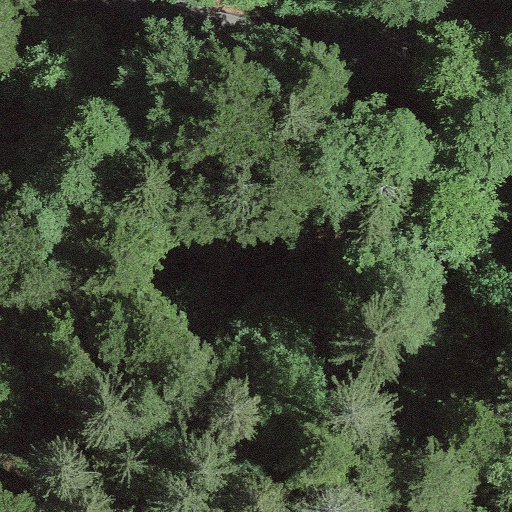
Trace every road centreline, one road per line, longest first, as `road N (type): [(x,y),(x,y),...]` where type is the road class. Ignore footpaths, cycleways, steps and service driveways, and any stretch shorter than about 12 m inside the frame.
road 1 (unclassified): [(511,20),(371,42),(276,45),(128,0)]
road 2 (track): [(0,75),(177,74),(276,45)]
